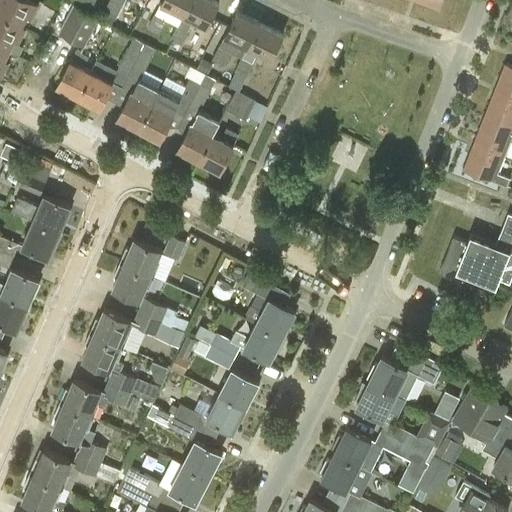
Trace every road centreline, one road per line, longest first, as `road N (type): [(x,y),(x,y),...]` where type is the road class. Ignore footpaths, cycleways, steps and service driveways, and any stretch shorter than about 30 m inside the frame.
road 1 (residential): [(0,450),(123,164)]
road 2 (residential): [(369,294),(461,59)]
road 3 (residential): [(262,511),(369,294)]
road 4 (residential): [(237,225),(337,19)]
road 5 (residential): [(511,367),(369,294)]
road 6 (residential): [(369,294),(237,225)]
road 7 (residential): [(123,164),(0,103)]
road 8 (residential): [(461,59),(337,19)]
road 9 (residential): [(237,225),(123,164)]
